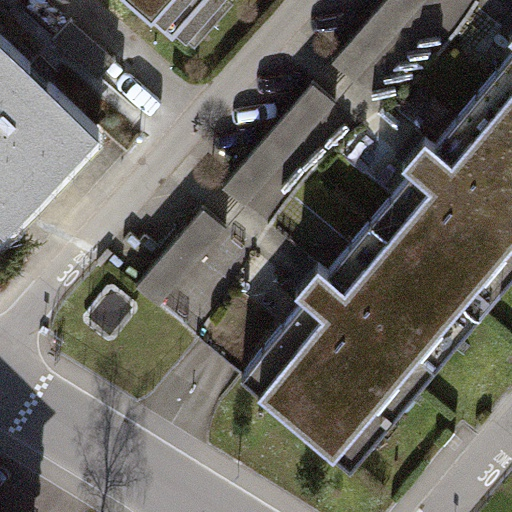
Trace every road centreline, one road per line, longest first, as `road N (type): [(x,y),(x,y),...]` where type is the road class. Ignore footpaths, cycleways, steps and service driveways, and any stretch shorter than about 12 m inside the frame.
road 1 (residential): [(307,0),(0,339)]
road 2 (residential): [(0,377),(234,511)]
